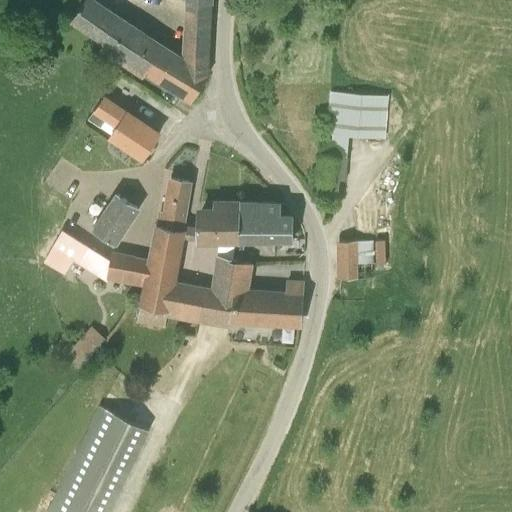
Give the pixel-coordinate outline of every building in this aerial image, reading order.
[(207,75),(210,23),(209,21),(199,19),(189,19),(188,36),(187,49),(186,60),(181,58),(160,44),(93,0),(83,0),(70,20),(103,43),(100,47),(141,75),(146,68),(191,99),(207,76),(207,75)] [(322,191),(337,193),(339,181),(342,181),(348,133),(383,137),(387,96),(334,90),(322,191)] [(159,133),(143,122),(105,96),(88,118),(101,127),(107,119),(117,127),(111,137),(143,158),(159,133)] [(182,228),(187,201),(190,181),(172,178),(165,211),(160,209),(158,223),(155,222),(155,224),(187,230),(187,229),(182,228)] [(115,243),(127,224),(138,207),(117,193),(106,210),(93,229),(115,243)] [(238,239),(241,201),(216,201),(216,215),(199,215),(199,241),(237,242),(237,239),(238,239)] [(238,239),(273,239),(293,239),(293,214),(279,214),(280,203),(241,201),(238,239)] [(112,249),(111,258),(107,280),(143,285),(145,274),(177,280),(187,230),(155,224),(155,222),(154,222),(147,256),(112,249)] [(76,261),(87,244),(62,229),(43,260),(66,273),(74,260),(76,261)] [(379,262),(390,262),(390,237),(379,236),(379,262)] [(358,277),(357,239),(339,240),(340,277),(358,277)] [(357,239),(358,277),(360,277),(372,277),(372,239),(357,239)] [(233,293),(236,258),(217,254),(211,285),(177,280),(145,274),(143,285),(140,305),(137,322),(165,328),(168,310),(198,316),(201,289),(233,293)] [(288,280),(287,289),(250,287),(254,262),(236,258),(233,293),(231,322),(232,316),(300,322),(301,312),(304,281),(288,280)] [(231,322),(233,293),(201,289),(198,316),(231,322)] [(78,342),(93,354),(96,350),(106,339),(92,327),(81,340),(78,342)] [(102,404),(115,411),(118,406),(121,400),(107,393),(102,404)] [(100,403),(47,511),(48,511),(109,511),(151,428),(128,417),(115,411),(102,404),(100,403)] [(115,411),(128,417),(131,412),(118,406),(115,411)] [(194,511),(213,492),(155,441),(137,460),(148,469),(139,480),(175,511),(194,511)]
